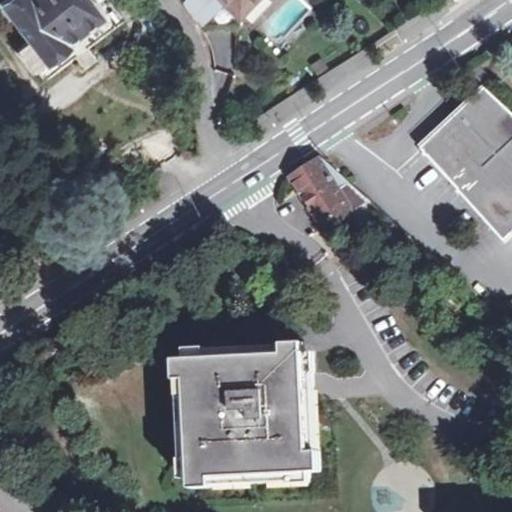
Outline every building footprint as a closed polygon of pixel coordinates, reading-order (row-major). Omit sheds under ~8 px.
[(8,0),(6,2),(35,37),(22,47),(40,69),(44,67),(52,76),(131,14),(119,0),(8,0)] [(182,0),(179,4),(195,26),(219,2),(234,15),(249,0),(182,0)] [(511,235),(511,110),(492,91),(437,141),(422,154),(488,227),(504,243),(511,235)] [(355,209),(323,156),(294,175),(327,227),(355,209)] [(323,156),(355,209),(370,199),(364,194),(323,156)] [(189,358),(194,477),(313,472),(310,385),(309,352),(249,355),(189,358)]
